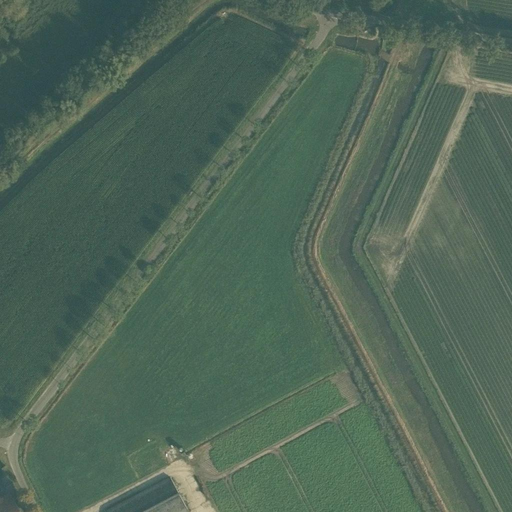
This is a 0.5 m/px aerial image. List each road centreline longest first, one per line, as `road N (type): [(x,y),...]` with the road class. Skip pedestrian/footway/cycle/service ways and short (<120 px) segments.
road 1 (unclassified): [(35,511),(14,469),(20,432),(332,13)]
road 2 (track): [(0,184),(206,0)]
road 3 (unclassified): [(511,44),(332,13)]
